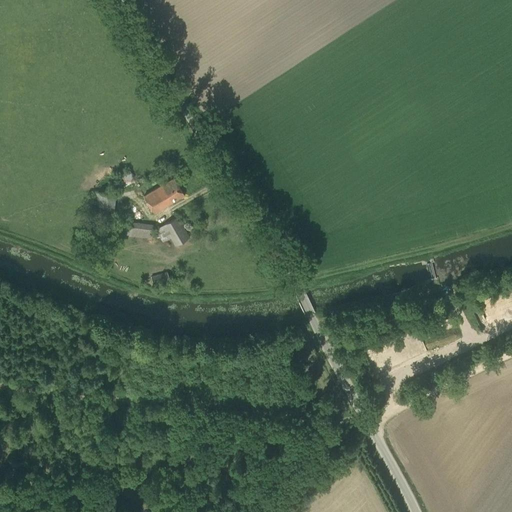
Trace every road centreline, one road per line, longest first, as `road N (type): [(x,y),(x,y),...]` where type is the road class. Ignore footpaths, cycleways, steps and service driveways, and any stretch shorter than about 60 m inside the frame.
road 1 (unclassified): [(415,511),(266,226),(118,0)]
road 2 (track): [(366,422),(511,354)]
